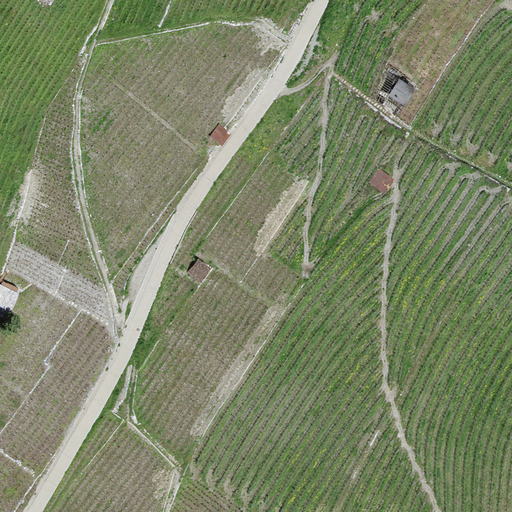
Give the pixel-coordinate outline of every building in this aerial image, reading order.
[(415,85),(397,77),(388,94),(407,103),(415,85)] [(219,124),(210,136),(223,145),(232,133),(219,124)] [(379,168),(368,182),(381,192),(392,178),(379,168)] [(208,268),(197,259),(187,271),(198,280),(208,268)] [(19,291),(2,283),(0,287),(0,313),(7,317),(19,291)]
